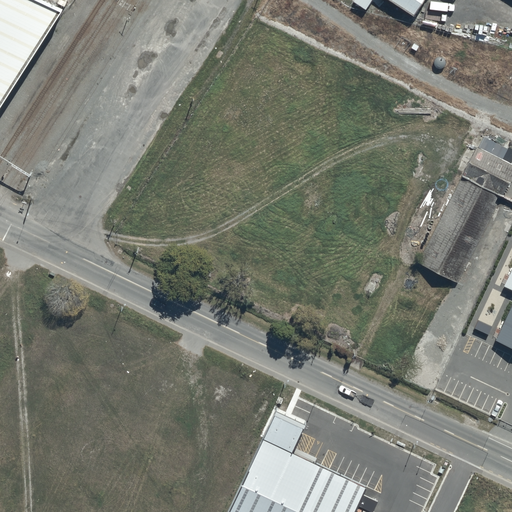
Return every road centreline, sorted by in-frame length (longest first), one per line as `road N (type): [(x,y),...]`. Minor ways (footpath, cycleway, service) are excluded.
road 1 (tertiary): [(53,244),(511,462)]
road 2 (unclassified): [(53,244),(207,0)]
